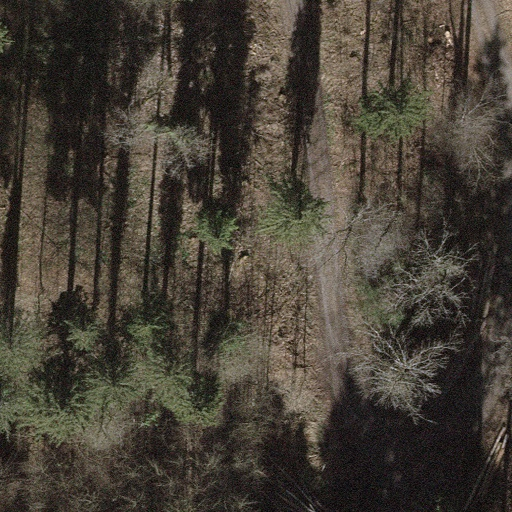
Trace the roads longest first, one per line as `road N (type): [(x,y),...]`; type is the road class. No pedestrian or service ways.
road 1 (track): [(294,0),(357,401),(389,461),(450,445)]
road 2 (track): [(511,292),(496,362),(450,445)]
road 3 (track): [(475,0),(511,139)]
